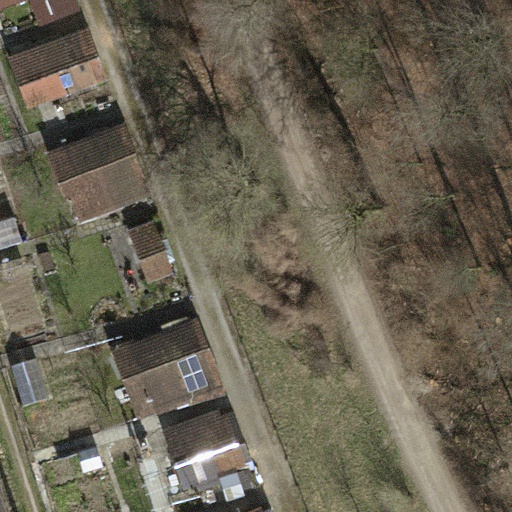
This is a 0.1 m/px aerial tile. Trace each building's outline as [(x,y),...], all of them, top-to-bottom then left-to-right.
[(13,0),(18,10),(46,0),(13,0)] [(54,108),(102,91),(81,34),(33,51),(54,108)] [(92,203),(140,186),(120,129),(72,146),(92,203)] [(126,292),(174,274),(153,218),(105,235),(126,292)] [(166,400),(214,383),(194,326),(146,343),(166,400)] [(196,497),(244,480),(223,423),(175,440),(196,497)]
